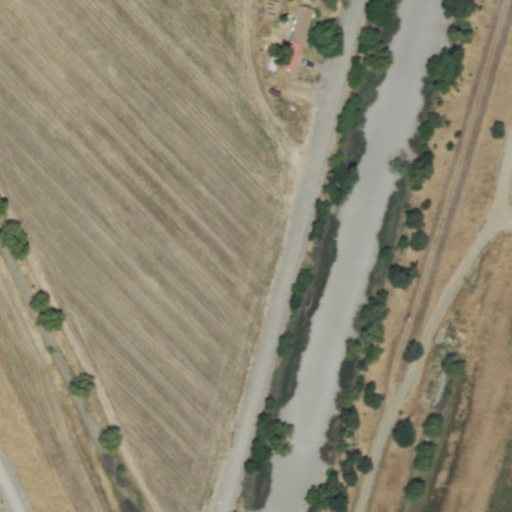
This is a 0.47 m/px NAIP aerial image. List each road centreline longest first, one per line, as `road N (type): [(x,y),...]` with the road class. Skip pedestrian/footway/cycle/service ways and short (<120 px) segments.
road 1 (track): [(358,511),(509,0)]
road 2 (residential): [(214,511),(361,0)]
